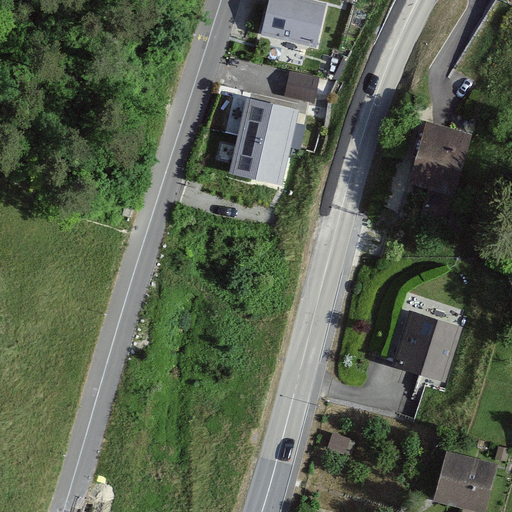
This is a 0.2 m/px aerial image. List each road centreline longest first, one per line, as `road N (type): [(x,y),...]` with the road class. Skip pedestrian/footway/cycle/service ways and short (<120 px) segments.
road 1 (secondary): [(418,0),(382,76),(260,511)]
road 2 (residential): [(229,0),(70,511)]
